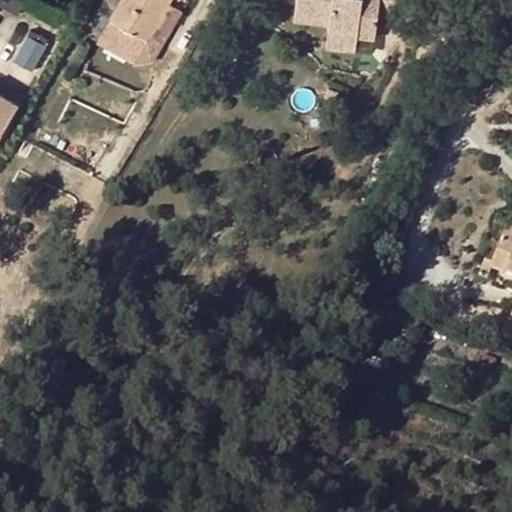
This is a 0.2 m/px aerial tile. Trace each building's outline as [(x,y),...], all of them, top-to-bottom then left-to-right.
[(168,3),(169,0),(121,0),(111,19),(97,43),(134,63),(159,18),(168,3)] [(297,0),(295,21),(329,24),(328,34),(356,38),(376,39),(378,16),(398,18),(399,0),(297,0)] [(152,61),(181,11),(168,3),(159,18),(134,63),(135,63),(152,61)] [(38,66),(45,39),(26,34),(18,61),(38,66)] [(355,50),(356,38),(328,34),(326,47),(355,50)] [(0,93),(0,134),(18,104),(0,93)] [(511,237),(505,235),(500,245),(492,266),(493,271),(511,278),(511,237)] [(489,281),(493,271),(492,266),(485,263),(479,277),(489,281)]
